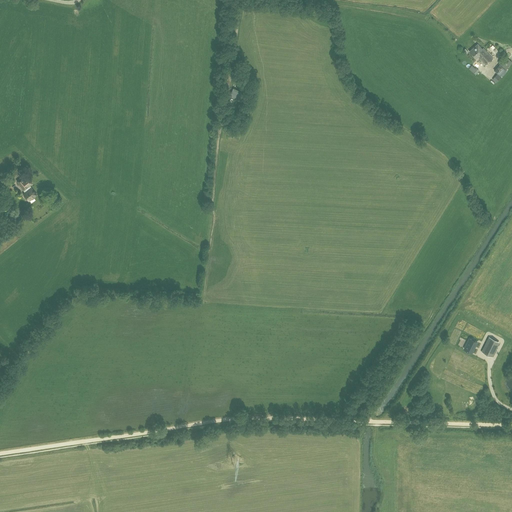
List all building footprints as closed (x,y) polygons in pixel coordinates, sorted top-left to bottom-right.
[(477,44),(474,47),(469,52),(476,59),(478,57),(486,65),(493,59),(483,48),(482,49),(477,44)] [(494,68),(500,74),(511,64),(511,60),(508,56),(494,68)] [(469,67),(477,73),(480,69),(473,63),(469,67)] [(498,73),(493,78),(498,82),(502,77),(498,73)] [(248,95),(233,88),(229,97),(244,103),(248,95)] [(29,201),(37,195),(31,188),(29,189),(27,187),(32,183),(28,177),(24,180),(22,177),(17,181),(26,192),(23,194),(29,201)] [(469,338),(463,349),(472,353),(478,342),(469,338)] [(491,356),(498,342),(489,338),(483,351),(491,356)]
